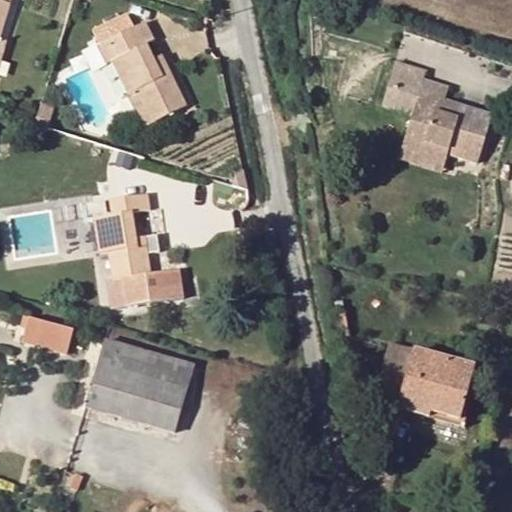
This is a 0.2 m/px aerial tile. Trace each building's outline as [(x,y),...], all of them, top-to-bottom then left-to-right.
[(0,0),(0,37),(11,0),(0,0)] [(135,93),(152,124),(187,106),(171,74),(164,78),(155,61),(147,44),(154,40),(144,22),(95,48),(104,65),(110,62),(128,97),(135,93)] [(155,61),(164,78),(171,74),(162,56),(155,61)] [(447,156),(478,165),(492,116),(461,107),(458,119),(441,114),(444,102),(448,89),(423,80),(425,74),(396,64),(383,109),(412,118),(402,151),(420,156),(419,161),(443,168),(447,156)] [(461,107),(444,102),(441,114),(458,119),(461,107)] [(50,117),(39,114),(36,124),(48,127),(50,117)] [(441,174),(443,168),(419,161),(420,156),(402,151),(399,162),(441,174)] [(151,210),(149,196),(109,202),(112,215),(93,218),(99,257),(108,256),(112,281),(124,280),(128,307),(185,299),(182,271),(152,274),(147,237),(137,238),(136,229),(134,213),(151,210)] [(145,228),(136,229),(137,238),(147,237),(145,228)] [(266,241),(258,242),(260,256),(268,255),(266,241)] [(65,356),(71,332),(30,320),(23,345),(65,356)] [(174,434),(193,369),(104,342),(85,407),(174,434)] [(408,370),(413,353),(394,348),(390,365),(408,370)] [(380,387),(381,388),(378,400),(399,405),(397,413),(427,421),(430,415),(460,422),(475,368),(413,351),(413,353),(408,370),(390,365),(386,364),(380,387)]
